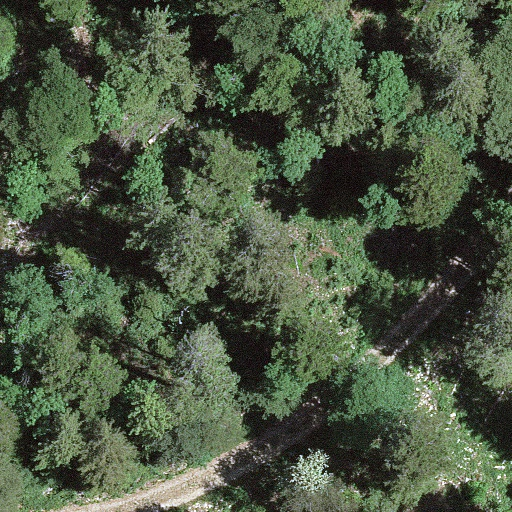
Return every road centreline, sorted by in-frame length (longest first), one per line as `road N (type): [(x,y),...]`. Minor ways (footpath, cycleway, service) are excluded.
road 1 (track): [(124,511),(299,432),(420,328),(511,196)]
road 2 (track): [(0,216),(19,0)]
